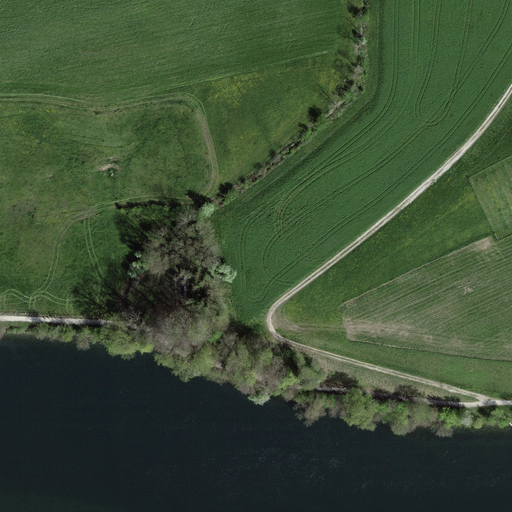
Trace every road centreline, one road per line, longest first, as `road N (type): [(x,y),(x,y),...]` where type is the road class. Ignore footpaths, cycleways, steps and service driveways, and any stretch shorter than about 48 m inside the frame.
road 1 (track): [(497,402),(278,338),(268,319),(278,302),(432,181),(511,86)]
road 2 (track): [(497,402),(285,383),(204,361),(128,322),(0,318)]
